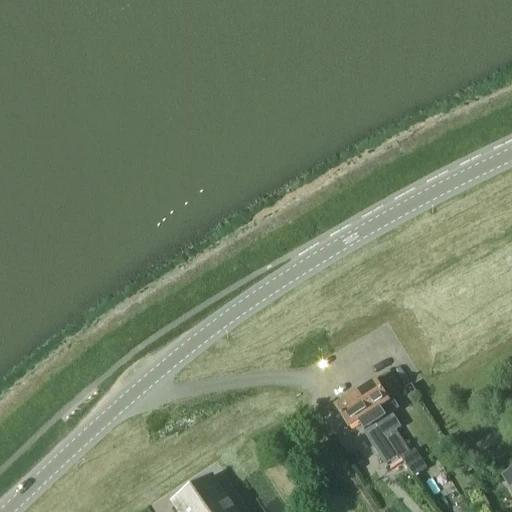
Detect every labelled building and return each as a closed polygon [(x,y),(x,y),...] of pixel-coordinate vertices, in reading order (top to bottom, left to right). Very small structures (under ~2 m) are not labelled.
[(356,395),(375,424),(384,418),(379,410),(390,403),(376,382),(356,395)] [(386,469),(398,461),(383,438),(375,425),(375,424),(356,395),(335,408),(348,429),(359,422),(365,431),(363,432),(386,469)] [(396,433),(383,438),(398,461),(401,459),(409,454),(396,433)] [(409,454),(401,459),(413,477),(426,469),(415,451),(409,454)] [(172,503),(177,511),(235,511),(213,477),(172,503)]
